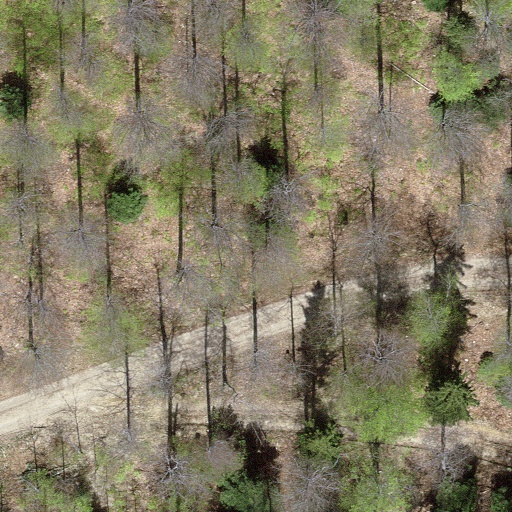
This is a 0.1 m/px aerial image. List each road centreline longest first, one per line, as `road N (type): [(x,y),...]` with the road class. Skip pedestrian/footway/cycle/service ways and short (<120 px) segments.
road 1 (track): [(511,277),(352,297),(0,423)]
road 2 (track): [(511,448),(241,414),(1,422)]
